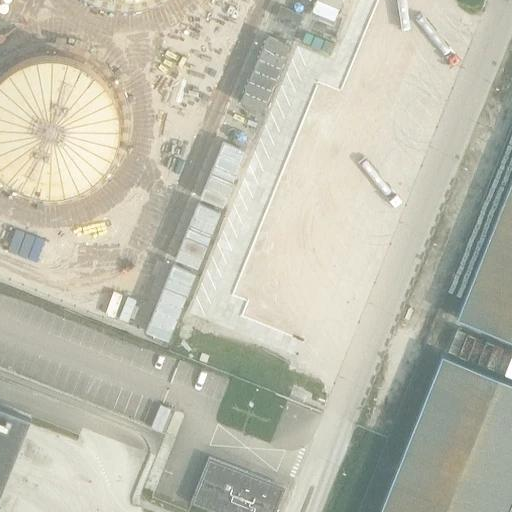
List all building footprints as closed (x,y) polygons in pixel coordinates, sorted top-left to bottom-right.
[(25,192),(39,196),(52,196),(65,194),(78,189),(89,182),(99,174),(107,163),(113,152),(117,139),(118,126),(117,113),(113,101),(108,90),(101,80),(92,71),(82,64),(71,59),(56,56),(41,56),(27,58),(13,64),(1,73),(0,73),(0,177),(11,186),(25,192)] [(511,175),(456,318),(511,340),(511,175)] [(507,511),(511,500),(511,383),(441,355),(378,511),(507,511)] [(0,494),(30,419),(0,407),(0,494)] [(212,511),(274,511),(285,487),(208,457),(190,503),(212,511)]
